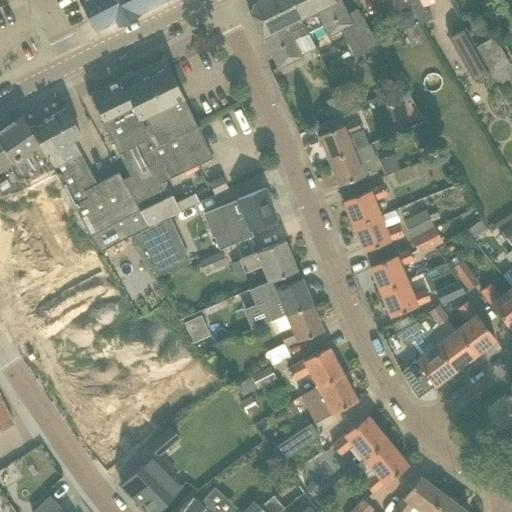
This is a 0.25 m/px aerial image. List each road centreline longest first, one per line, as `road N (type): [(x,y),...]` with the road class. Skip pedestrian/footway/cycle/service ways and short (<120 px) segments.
road 1 (residential): [(419,427),(372,349),(230,0)]
road 2 (residential): [(115,511),(0,348)]
road 3 (unclassified): [(76,62),(210,0)]
road 4 (residential): [(511,507),(419,427)]
